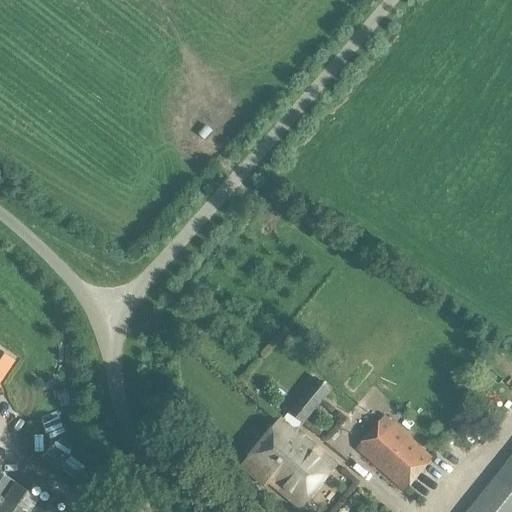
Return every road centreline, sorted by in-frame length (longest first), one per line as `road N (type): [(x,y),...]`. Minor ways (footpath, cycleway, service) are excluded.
road 1 (unclassified): [(114,321),(390,0)]
road 2 (unclassified): [(170,505),(143,473),(125,432),(115,398),(114,321)]
road 3 (unclassified): [(114,321),(0,215)]
